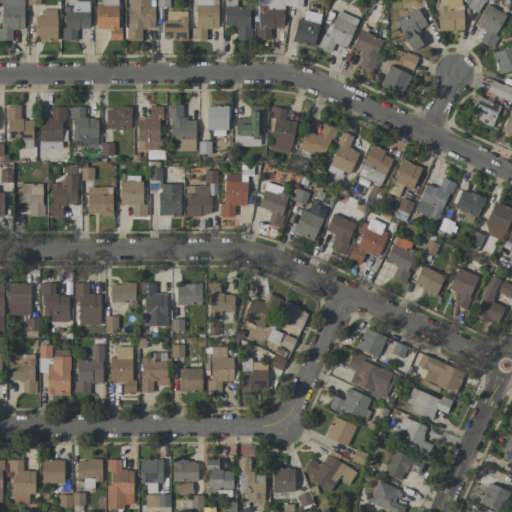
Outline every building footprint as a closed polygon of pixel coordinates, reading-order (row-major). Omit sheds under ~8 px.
[(23,0),(1,0),(1,29),(0,28),(0,40),(11,41),(11,29),(23,30),(23,0)] [(121,40),(121,28),(117,28),(117,0),(100,0),(101,5),(96,5),(95,29),(108,29),(108,40),(121,40)] [(154,28),(154,0),(127,0),(127,41),(141,41),(141,28),(154,28)] [(217,29),(217,0),(195,0),(195,28),(191,28),(191,40),(206,40),(206,28),(217,29)] [(249,6),(236,7),(235,0),(223,0),(224,26),(235,26),(236,40),(250,40),(249,6)] [(283,5),(295,5),(295,0),(257,0),(257,40),(270,40),(270,27),(283,27),(283,5)] [(463,30),(462,0),(437,0),(438,31),(463,30)] [(470,0),(467,7),(477,13),(484,0),(470,0)] [(88,1),(71,2),(72,7),(62,7),(63,40),(75,40),(75,28),(89,28),(88,1)] [(475,25),(485,31),(479,41),(492,47),(498,37),(494,35),(505,15),(486,4),(475,25)] [(34,17),(35,40),(57,40),(56,9),(41,9),(41,16),(34,17)] [(411,51),(422,45),(415,33),(427,26),(417,9),(395,21),(411,51)] [(345,47),(358,20),(337,10),(319,48),(330,53),(335,43),(345,47)] [(186,40),(187,11),(167,11),(167,21),(162,21),(161,39),(186,40)] [(292,42),(314,46),(320,13),(304,11),(303,19),(296,18),(292,42)] [(370,72),(383,41),(359,31),(352,47),(362,52),(356,66),(370,72)] [(511,46),(491,53),(498,74),(511,69),(511,46)] [(392,62),(412,70),(417,58),(397,50),(392,62)] [(400,96),(410,76),(389,65),(379,85),(400,96)] [(486,92),(510,102),(511,97),(511,88),(491,80),(486,92)] [(500,105),(476,97),(468,117),(492,126),(500,105)] [(194,151),(195,119),(182,119),(182,106),(170,105),(168,151),(194,151)] [(501,131),(511,135),(511,105),(501,131)] [(158,150),(159,118),(162,118),(162,106),(149,106),(149,117),(137,117),(136,150),(158,150)] [(227,106),(205,106),(206,130),(228,130),(227,106)] [(235,119),(235,146),(259,146),(260,106),(249,106),(249,119),(235,119)] [(268,149),(289,153),(295,122),(283,120),(285,109),(272,106),(269,118),(274,119),(268,149)] [(6,107),(6,140),(21,140),(21,148),(32,148),(33,121),(20,120),(20,107),(6,107)] [(64,107),(51,107),(51,118),(39,118),(39,148),(64,149),(64,128),(64,107)] [(97,118),(84,119),(84,107),(71,107),(72,146),(97,145),(97,118)] [(131,108),(106,108),(105,128),(130,129),(131,108)] [(335,129),(323,123),(317,136),(307,130),(298,147),(321,158),(335,129)] [(328,165),(349,174),(358,153),(347,148),(352,137),(342,132),(328,165)] [(379,187),(391,159),(383,155),(385,151),(371,145),(352,191),(362,195),(368,182),(379,187)] [(421,167),(401,159),(391,181),(412,189),(421,167)] [(50,183),(50,217),(62,217),(62,204),(76,204),(76,165),(64,165),(64,183),(50,183)] [(80,180),(93,180),(93,167),(80,167),(80,180)] [(216,195),(217,170),(204,170),(204,186),(185,186),(185,215),(210,216),(210,195),(216,195)] [(246,182),(240,182),(240,175),(224,174),(224,204),(220,204),(219,216),(233,217),(234,206),(246,206),(246,182)] [(453,183),(442,178),(437,189),(425,183),(412,211),(436,222),(453,183)] [(142,205),(142,181),(119,182),(120,206),(131,205),(132,217),(146,217),(146,205),(142,205)] [(42,184),(17,184),(17,203),(29,203),(29,216),(42,216),(42,184)] [(158,216),(180,216),(180,184),(159,184),(158,216)] [(258,208),(270,211),(267,223),(279,226),(289,191),(265,184),(258,208)] [(111,187),(87,187),(87,216),(112,215),(111,187)] [(453,208),(477,216),(483,198),(460,190),(453,208)] [(407,215),(412,204),(401,198),(396,210),(407,215)] [(502,240),(511,212),(511,208),(493,202),(481,233),(502,240)] [(301,209),(293,232),(314,240),(325,208),(310,203),(307,211),(301,209)] [(471,224),(473,217),(457,210),(455,217),(471,224)] [(335,235),(329,250),(342,256),(356,224),(332,214),(325,231),(335,235)] [(364,253),(377,258),(386,234),(381,232),(384,224),(365,216),(349,258),(360,263),(364,253)] [(392,278),(402,282),(415,244),(395,237),(386,261),(396,265),(392,278)] [(412,286),(435,295),(443,276),(420,266),(412,286)] [(458,294),(453,305),(464,310),(478,277),(457,268),(447,290),(458,294)] [(497,323),(503,307),(491,302),(495,292),(509,297),(511,288),(511,285),(490,276),(474,314),(497,323)] [(30,307),(30,283),(8,283),(8,307),(30,307)] [(55,284),(42,283),(41,317),(52,317),(52,322),(67,322),(68,295),(54,295),(55,284)] [(100,294),(88,294),(88,283),(73,283),(73,303),(77,303),(77,325),(99,325),(100,294)] [(135,283),(110,284),(110,303),(135,303),(135,283)] [(143,326),(166,326),(166,294),(154,294),(154,283),(140,283),(139,296),(144,296),(143,326)] [(233,322),(233,294),(219,294),(219,283),(208,283),(208,333),(216,333),(216,322),(233,322)] [(201,305),(200,284),(175,285),(176,305),(201,305)] [(261,303),(252,299),(241,319),(262,330),(278,299),(267,293),(261,303)] [(300,329),(307,313),(285,302),(278,318),(300,329)] [(117,328),(116,316),(105,316),(105,329),(117,328)] [(183,331),(183,319),(170,319),(171,332),(183,331)] [(385,337),(364,328),(355,348),(377,358),(385,337)] [(68,396),(69,357),(51,357),(51,346),(38,345),(38,358),(43,358),(42,369),(38,369),(38,371),(47,371),(46,395),(68,396)] [(75,393),(89,393),(89,383),(102,383),(103,345),(90,345),(90,360),(76,360),(75,393)] [(132,346),(114,347),(114,358),(109,358),(109,382),(121,382),(122,394),(133,393),(132,346)] [(232,357),(226,357),(226,347),(210,347),(210,380),(206,380),(206,392),(220,392),(220,381),(232,381),(232,357)] [(165,353),(150,353),(150,358),(140,358),(140,392),(153,392),(152,378),(166,378),(165,353)] [(34,355),(8,354),(8,381),(22,381),(22,393),(34,393),(34,355)] [(464,373),(421,354),(416,366),(427,371),(423,379),(454,394),(464,373)] [(348,383),(385,398),(395,373),(351,355),(346,367),(353,370),(348,383)] [(266,362),(250,363),(250,358),(240,358),(241,392),(266,391),(266,362)] [(201,369),(179,368),(178,392),(200,392),(201,369)] [(370,398),(347,388),(342,400),(332,396),(328,406),(365,422),(370,411),(365,409),(370,398)] [(431,419),(436,409),(445,413),(451,400),(440,396),(439,400),(411,388),(403,407),(431,419)] [(426,427),(401,416),(391,440),(427,456),(432,445),(421,440),(426,427)] [(346,446),(355,426),(333,417),(324,437),(346,446)] [(511,436),(509,435),(500,459),(511,463),(511,436)] [(423,463),(393,449),(382,473),(399,481),(405,469),(418,475),(423,463)] [(310,459),(301,473),(329,490),(337,479),(347,485),(355,472),(326,454),(320,465),(310,459)] [(161,483),(162,460),(140,459),(139,483),(146,483),(146,493),(156,493),(156,483),(161,483)] [(206,459),(207,493),(217,493),(217,489),(232,488),(232,470),(218,470),(217,459),(206,459)] [(263,502),(264,475),(250,475),(251,459),(238,459),(238,493),(244,493),(244,501),(263,502)] [(34,470),(22,471),(22,460),(7,460),(7,471),(11,471),(12,505),(28,505),(28,494),(34,494),(34,470)] [(63,460),(40,460),(40,483),(63,483),(63,460)] [(77,460),(77,479),(83,479),(83,489),(93,488),(93,481),(101,481),(101,460),(77,460)] [(121,460),(107,460),(107,509),(123,509),(123,504),(132,504),(132,470),(121,470),(121,460)] [(196,460),(171,461),(172,482),(197,481),(196,460)] [(294,492),(294,468),(272,468),(272,499),(287,498),(287,492),(294,492)] [(395,503),(400,491),(379,481),(368,503),(385,511),(402,511),(405,507),(395,503)] [(478,503),(498,511),(499,511),(509,492),(488,482),(478,503)] [(178,494),(191,494),(191,483),(177,484),(178,494)] [(83,493),(71,493),(71,506),(84,506),(83,493)] [(301,507),(311,503),(308,493),(298,497),(301,507)] [(169,494),(144,495),(145,507),(159,507),(159,511),(169,511),(169,494)]
